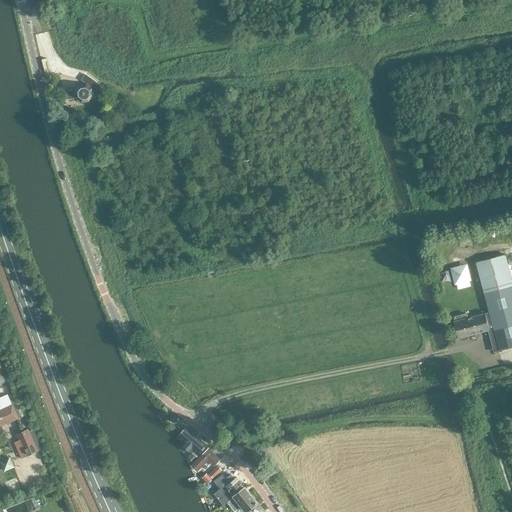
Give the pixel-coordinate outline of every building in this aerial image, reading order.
[(66,92),(68,99),(75,98),(82,102),(89,101),(92,98),(102,96),(100,84),(86,74),(83,77),(81,80),(85,83),(79,84),(74,90),(66,92)] [(493,329),(499,351),(511,347),(511,281),(505,255),(476,263),(490,312),(485,313),(468,317),(468,314),(454,317),(455,321),(454,321),(458,338),(489,330),(489,329),(493,328),(493,329)] [(450,268),(455,284),(471,280),(467,263),(450,268)] [(0,426),(18,418),(12,405),(7,395),(0,398),(0,426)] [(185,428),(178,437),(184,442),(182,444),(191,452),(193,450),(199,455),(206,445),(185,428)] [(31,430),(29,431),(18,436),(27,456),(38,451),(40,450),(31,430)] [(208,448),(191,467),(197,472),(205,464),(205,465),(208,463),(210,465),(211,463),(214,466),(221,460),(208,448)] [(14,467),(10,458),(1,462),(5,471),(14,467)] [(217,465),(209,474),(213,478),(222,470),(217,465)] [(226,477),(223,472),(212,481),(216,486),(216,485),(220,489),(229,482),(226,478),(226,477)] [(212,479),(207,473),(202,478),(208,484),(212,479)] [(227,501),(228,502),(234,497),(234,496),(245,487),(238,479),(231,484),(229,482),(220,489),(215,494),(223,505),(227,501)] [(240,507),(242,510),(244,511),(246,511),(250,510),(258,503),(245,487),(234,496),(234,497),(228,502),(235,511),(240,507)]
